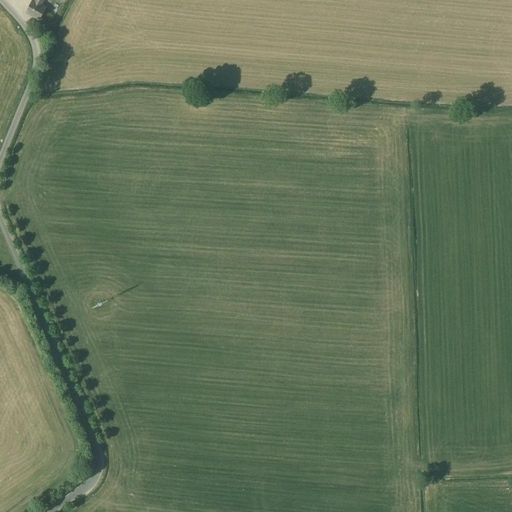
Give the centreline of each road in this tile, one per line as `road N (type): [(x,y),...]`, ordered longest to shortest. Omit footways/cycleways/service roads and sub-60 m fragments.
road 1 (unclassified): [(50,511),(92,481),(98,454),(0,223)]
road 2 (unclassified): [(0,162),(38,58),(0,4)]
